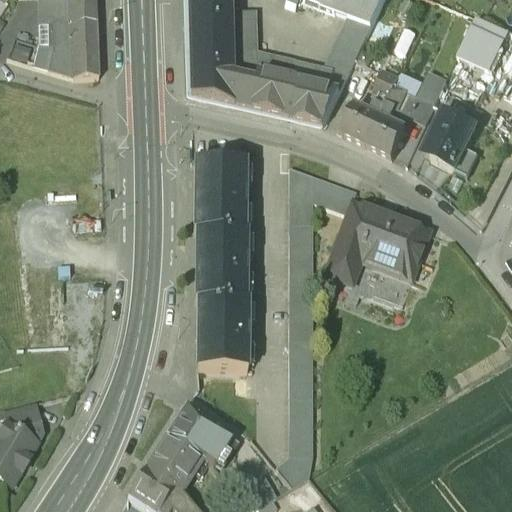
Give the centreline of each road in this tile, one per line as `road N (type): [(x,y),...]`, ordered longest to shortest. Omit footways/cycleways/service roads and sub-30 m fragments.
road 1 (secondary): [(61,511),(120,407),(137,344),(149,194),(146,110)]
road 2 (residential): [(146,110),(326,147),(410,192),(486,263)]
